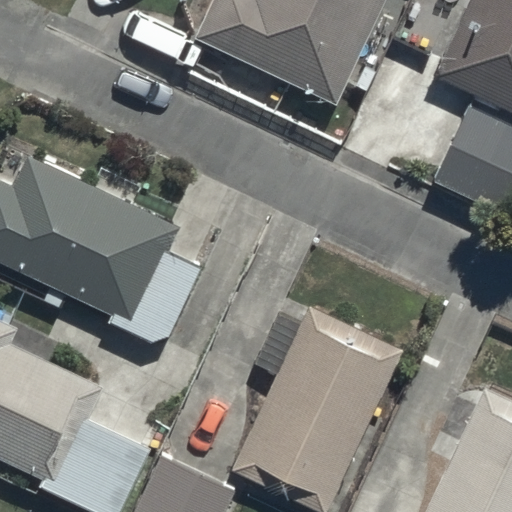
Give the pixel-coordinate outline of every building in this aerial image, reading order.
[(217,0),(197,43),(336,110),(346,89),(363,97),(373,76),(359,69),(391,0),(217,0)] [(511,0),(425,0),(410,34),(446,51),(432,81),(511,118),(511,0)] [(511,130),(467,109),(432,182),(508,218),(511,208),(511,130)] [(179,233),(26,162),(13,190),(0,183),(0,270),(49,293),(43,307),(60,315),(66,302),(110,322),(106,330),(162,356),(201,272),(168,257),(179,233)] [(316,511),(330,511),(332,509),(401,356),(306,313),(301,323),(277,312),(251,369),(276,380),(234,475),(316,511)] [(0,463),(42,484),(38,493),(78,511),(124,511),(151,455),(91,427),(106,395),(13,351),(21,334),(0,323),(0,463)] [(426,511),(511,511),(511,408),(461,384),(430,447),(453,458),(426,511)] [(161,464),(136,511),(229,511),(235,501),(161,464)]
